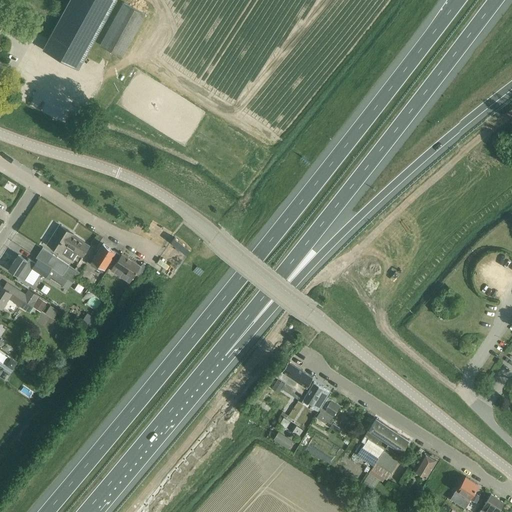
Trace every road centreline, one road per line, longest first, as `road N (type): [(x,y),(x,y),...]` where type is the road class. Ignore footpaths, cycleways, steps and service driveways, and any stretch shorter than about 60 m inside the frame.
road 1 (motorway): [(456,0),(45,511)]
road 2 (tertiary): [(511,474),(158,193),(0,134)]
road 3 (motorway): [(207,365),(494,0)]
road 4 (motorway): [(207,365),(229,357),(328,246),(511,85)]
road 5 (residential): [(511,489),(300,355)]
road 6 (motorway): [(84,511),(207,365)]
road 7 (residential): [(152,259),(36,185)]
